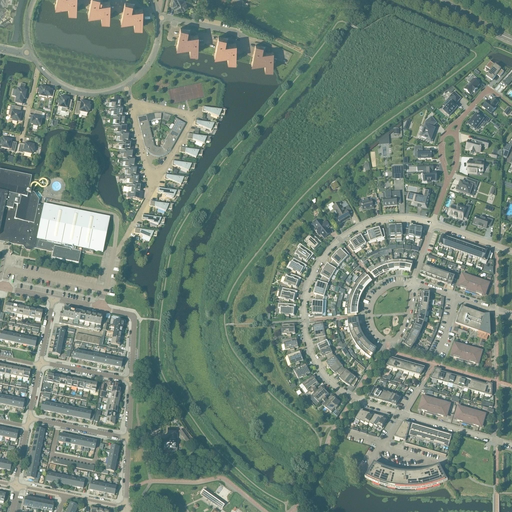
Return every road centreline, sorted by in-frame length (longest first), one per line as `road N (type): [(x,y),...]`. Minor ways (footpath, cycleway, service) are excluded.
road 1 (unclassified): [(432,223),(391,217),(350,231),(322,256),(305,290),(307,344),(324,375),(355,400),(403,414)]
road 2 (residential): [(130,381),(134,318),(52,298)]
road 3 (residential): [(411,284),(386,287),(370,308),(375,333),(393,340),(410,298)]
road 4 (residential): [(383,446),(427,461),(412,468),(372,457),(382,446)]
